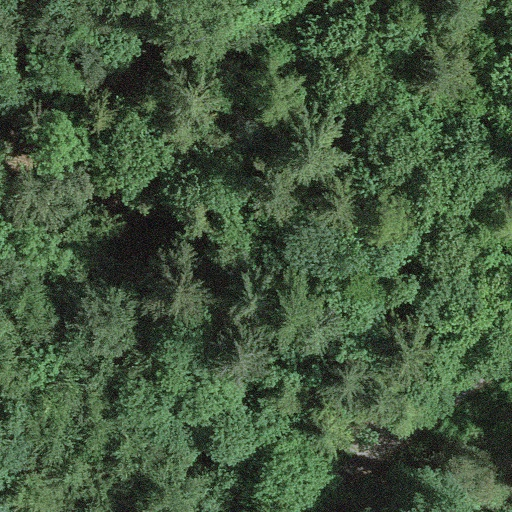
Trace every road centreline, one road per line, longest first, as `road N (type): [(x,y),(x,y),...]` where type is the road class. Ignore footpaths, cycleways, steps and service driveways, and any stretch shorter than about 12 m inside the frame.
road 1 (track): [(0,92),(310,0)]
road 2 (unclassified): [(511,341),(287,511)]
